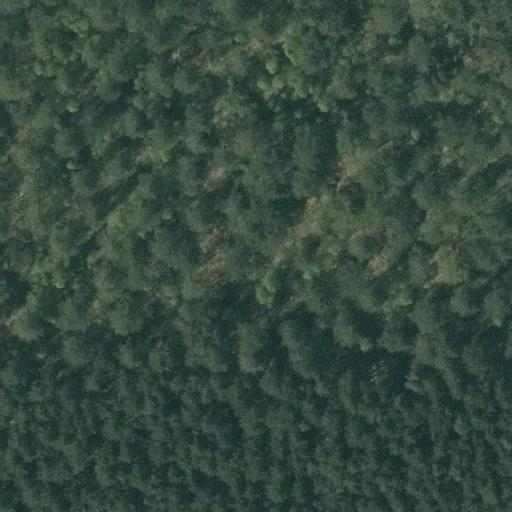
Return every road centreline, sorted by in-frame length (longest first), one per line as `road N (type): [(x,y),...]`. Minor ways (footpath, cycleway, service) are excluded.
road 1 (track): [(511,344),(0,359)]
road 2 (track): [(268,351),(271,511)]
